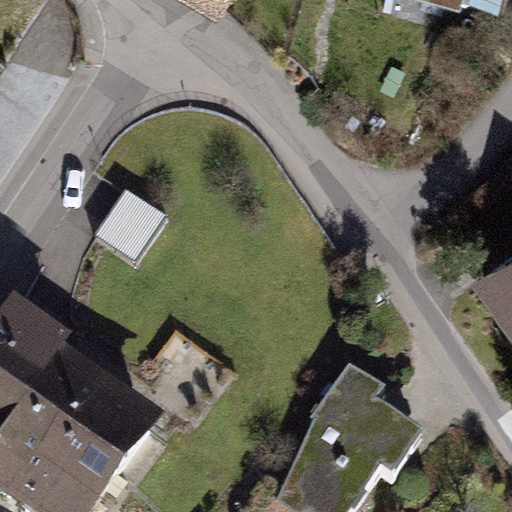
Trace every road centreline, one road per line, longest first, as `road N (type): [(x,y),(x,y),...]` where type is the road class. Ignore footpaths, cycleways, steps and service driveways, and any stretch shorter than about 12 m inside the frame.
road 1 (residential): [(157,17),(268,101),(511,429)]
road 2 (residential): [(157,17),(0,264)]
